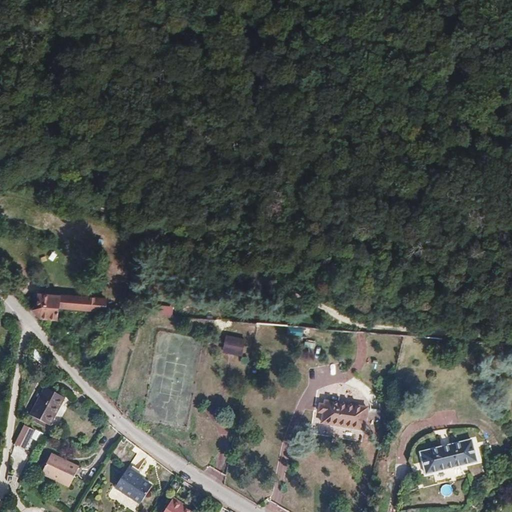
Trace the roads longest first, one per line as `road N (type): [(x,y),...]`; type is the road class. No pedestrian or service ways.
road 1 (track): [(46,178),(361,321),(511,338)]
road 2 (residential): [(11,294),(114,417),(167,463),(247,511)]
road 3 (track): [(88,202),(299,49)]
road 4 (unknown): [(58,0),(46,178)]
road 5 (track): [(34,322),(0,489)]
